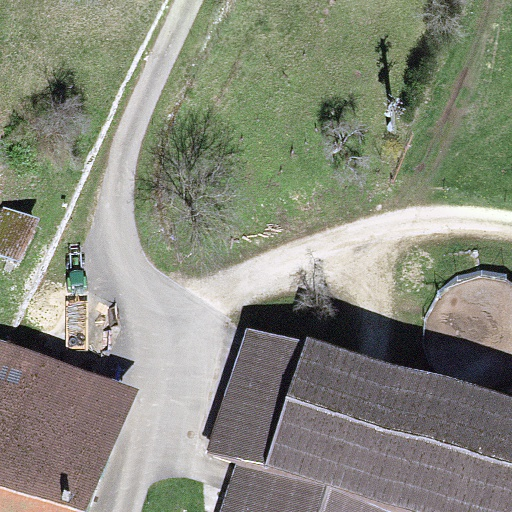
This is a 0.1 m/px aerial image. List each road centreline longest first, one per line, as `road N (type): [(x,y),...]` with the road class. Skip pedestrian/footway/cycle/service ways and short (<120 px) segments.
road 1 (track): [(190,0),(111,180),(123,249),(173,344),(251,282),(437,231),(511,241)]
road 2 (track): [(130,511),(173,344)]
